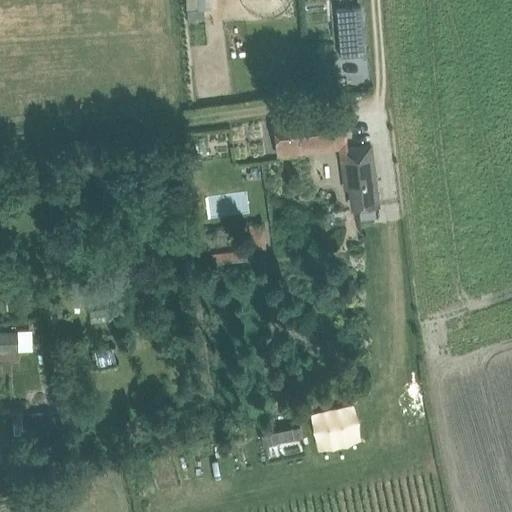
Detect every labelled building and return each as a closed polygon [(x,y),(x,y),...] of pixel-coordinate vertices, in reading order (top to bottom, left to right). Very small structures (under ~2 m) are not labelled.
[(207,0),(184,0),(185,17),(208,17),(207,0)] [(361,7),(336,9),(340,57),(365,55),(361,7)] [(324,47),(325,59),(333,59),(333,47),(324,47)] [(327,94),(325,73),(310,74),(312,95),(327,94)] [(278,155),(302,151),(341,146),(343,161),(347,189),(354,188),(356,208),(378,205),(371,145),(359,147),(359,153),(348,155),(343,116),(299,121),(298,117),(274,120),(278,155)] [(249,225),(252,249),(211,254),(212,262),(253,258),(252,249),(265,248),(263,223),(249,225)] [(381,307),(405,306),(403,255),(379,257),(381,307)] [(109,306),(88,309),(89,321),(110,319),(109,306)] [(17,332),(0,331),(0,351),(17,352),(17,332)] [(115,345),(93,350),(97,366),(118,361),(115,345)] [(315,449),(361,441),(353,402),(308,410),(315,449)] [(42,411),(30,412),(31,431),(43,430),(58,429),(57,411),(42,411)] [(280,443),(283,455),(303,450),(296,422),(261,430),(265,447),(280,443)] [(259,468),(262,495),(311,490),(308,463),(259,468)]
